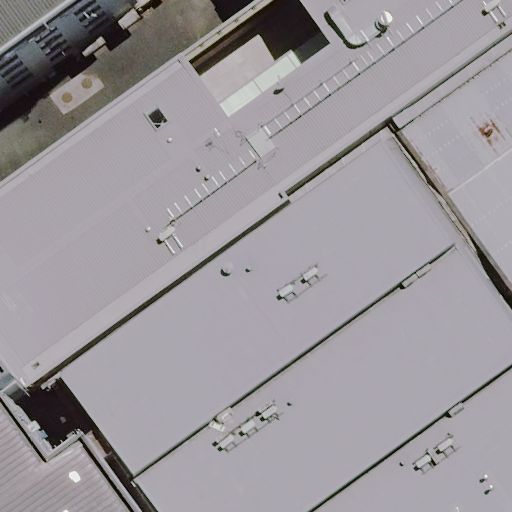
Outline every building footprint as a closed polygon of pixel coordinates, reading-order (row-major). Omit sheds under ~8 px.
[(242,0),(0,175),(0,370),(16,393),(353,153),(242,0)] [(0,0),(0,109),(109,32),(85,0),(0,0)] [(511,42),(511,0),(241,0),(242,0),(353,153),(511,42)] [(511,42),(353,153),(511,372),(511,42)] [(511,511),(511,372),(353,153),(16,393),(102,511),(511,511)] [(0,511),(102,511),(16,393),(0,370),(0,511)]
